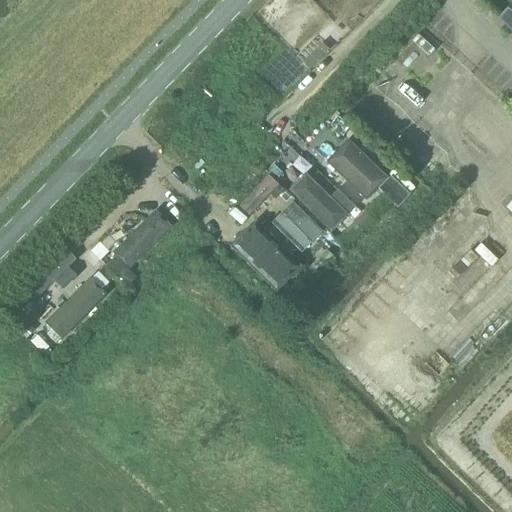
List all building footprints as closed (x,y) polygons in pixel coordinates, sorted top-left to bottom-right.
[(511,30),(511,3),(498,18),(511,30)] [(352,145),(330,167),(366,203),(380,190),(388,181),(352,145)] [(242,202),(254,214),(283,183),(271,171),(242,202)] [(388,181),(380,190),(384,194),(391,201),(398,208),(410,196),(390,178),(388,181)] [(294,193),(336,236),(350,221),(307,179),(294,193)] [(372,219),(391,201),(384,194),(366,212),(372,219)] [(130,205),(121,196),(89,227),(98,237),(130,205)] [(296,206),(275,227),(304,256),(325,235),(296,206)] [(173,235),(155,215),(116,252),(134,271),(173,235)] [(345,248),(363,230),(355,222),(337,241),(345,248)] [(80,234),(46,269),(56,279),(91,244),(80,234)] [(286,267),(255,235),(237,252),(268,284),(286,267)] [(316,276),(335,258),(328,251),(311,267),(309,269),(316,276)] [(106,263),(126,285),(135,276),(115,255),(106,263)] [(289,305),(307,287),(299,280),(281,298),(289,305)] [(108,299),(92,284),(42,333),(57,349),(108,299)] [(102,356),(132,385),(189,326),(158,297),(102,356)] [(189,326),(132,385),(154,406),(163,414),(220,355),(189,326)] [(220,355),(163,414),(182,432),(201,450),(257,390),(220,355)] [(102,360),(52,412),(84,442),(134,390),(102,360)] [(134,390),(84,442),(116,473),(165,421),(134,390)] [(257,390),(201,450),(230,477),(239,486),(295,426),(257,390)] [(165,421),(116,473),(147,503),(197,451),(165,421)] [(295,426),(239,486),(259,505),(267,511),(272,511),(326,455),(295,426)] [(197,451),(147,503),(156,511),(199,511),(229,482),(197,451)] [(326,455),(272,511),(330,511),(357,484),(326,455)] [(5,461),(0,465),(0,511),(16,511),(37,491),(5,461)] [(229,482),(199,511),(260,511),(261,511),(229,482)] [(58,511),(37,491),(16,511),(58,511)]
